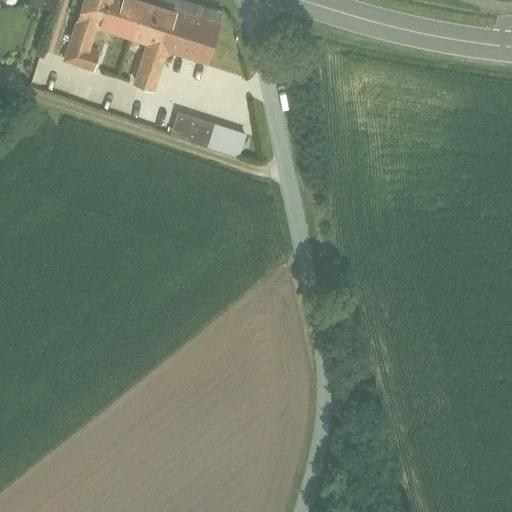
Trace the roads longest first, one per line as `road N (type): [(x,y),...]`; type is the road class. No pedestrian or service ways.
road 1 (unclassified): [(253,0),(322,406),(296,511)]
road 2 (secondary): [(511,49),(424,36),(301,0)]
